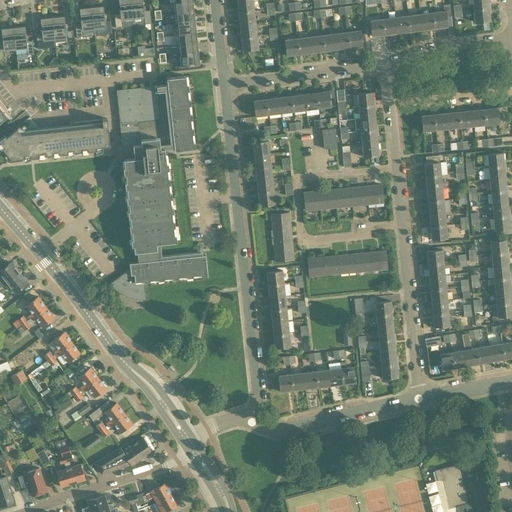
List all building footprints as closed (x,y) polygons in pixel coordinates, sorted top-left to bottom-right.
[(121,19),(133,18),(130,0),(118,0),(120,13),(114,14),(116,28),(122,27),(121,19)] [(142,0),(130,0),(133,18),(144,17),(145,25),(151,24),(150,10),(144,10),(142,0)] [(238,0),(237,0),(238,13),(255,11),(253,0),(238,0)] [(472,0),(473,9),(490,8),(488,0),(472,0)] [(174,3),(175,13),(194,11),(193,1),(174,3)] [(433,12),(435,29),(447,27),(446,16),(451,16),(450,4),(443,5),(444,11),(433,12)] [(91,7),(93,28),(105,27),(106,35),(112,34),(111,20),(105,21),(103,6),(91,7)] [(82,29),(93,28),(91,7),(79,8),(81,23),(75,24),(76,38),(83,37),(82,29)] [(491,21),(490,8),(473,9),(474,22),(491,21)] [(175,13),(176,24),(195,22),(194,11),(175,13)] [(238,13),(240,25),(256,23),(255,11),(238,13)] [(433,12),(420,14),(422,30),(435,29),(433,12)] [(420,14),(408,15),(410,32),(422,30),(420,14)] [(408,15),(395,17),(397,33),(410,32),(408,15)] [(52,17),(55,43),(66,41),(66,45),(73,44),(71,30),(65,31),(64,16),(52,17)] [(54,43),(55,43),(52,17),(40,18),(42,33),(36,34),(37,48),(44,48),(43,40),(54,38),(54,43)] [(395,17),(383,19),(385,35),(397,33),(395,17)] [(372,37),(385,35),(383,19),(370,20),(372,37)] [(176,24),(172,25),(172,29),(176,28),(177,35),(196,33),(195,22),(176,24)] [(240,25),(241,38),(257,36),(256,23),(240,25)] [(13,27),(15,49),(16,54),(27,53),(27,55),(34,55),(32,40),(26,41),(25,26),(13,27)] [(4,50),(15,49),(13,27),(1,29),(1,35),(0,35),(0,58),(5,58),(4,50)] [(348,32),(350,48),(362,46),(360,30),(348,32)] [(348,32),(335,33),(337,50),(350,48),(348,32)] [(196,33),(177,35),(178,46),(197,44),(196,33)] [(335,33),(323,35),(325,51),(337,50),(335,33)] [(323,35),(310,37),(312,53),(325,51),(323,35)] [(259,49),(257,36),(241,38),(242,50),(259,49)] [(310,37),(298,38),(300,55),(312,53),(310,37)] [(287,56),(300,55),(298,38),(285,40),(287,56)] [(178,46),(180,56),(198,54),(197,44),(178,46)] [(144,45),(138,46),(139,56),(146,55),(145,48),(144,45)] [(118,57),(129,56),(129,48),(118,49),(118,57)] [(200,65),(198,54),(180,56),(181,67),(200,65)] [(157,260),(156,243),(174,241),(164,149),(173,148),(174,151),(193,149),(185,76),(166,78),(167,85),(116,90),(122,146),(124,159),(134,252),(137,252),(138,262),(129,263),(130,268),(110,283),(111,285),(113,287),(115,289),(117,291),(119,292),(122,294),(123,295),(125,296),(128,297),(130,298),(133,298),(136,299),(137,299),(140,299),(142,299),(145,299),(143,280),(207,273),(205,255),(157,260)] [(336,90),(338,108),(346,107),(344,89),(336,90)] [(316,93),(318,109),(331,107),(329,91),(316,93)] [(373,92),(360,94),(357,94),(358,107),(375,105),(373,92)] [(316,93),(304,94),(306,110),(313,109),(313,112),(318,111),(318,109),(316,93)] [(304,94),(291,96),(293,112),(306,110),(304,94)] [(291,96),(279,97),(281,114),(293,112),(291,96)] [(279,97),(266,99),(268,115),(281,114),(279,97)] [(255,117),(268,115),(266,99),(253,101),(255,117)] [(359,113),(359,119),(376,118),(375,105),(358,107),(352,107),(353,113),(359,113)] [(497,108),(484,109),(486,125),(498,124),(497,108)] [(484,109),(472,111),(473,126),(486,125),(484,109)] [(472,111),(459,112),(461,128),(473,126),(472,111)] [(459,112),(446,113),(448,129),(461,128),(459,112)] [(446,113),(434,114),(436,130),(448,129),(446,113)] [(423,131),(436,130),(434,114),(421,116),(423,131)] [(356,132),(361,132),(377,130),(376,118),(359,119),(360,125),(355,126),(356,132)] [(107,119),(74,122),(70,123),(70,128),(21,133),(16,128),(0,140),(0,145),(10,158),(9,158),(9,159),(103,149),(102,146),(110,145),(107,119)] [(337,147),(336,141),(338,141),(337,136),(336,136),(335,128),(322,130),(324,149),(337,147)] [(361,132),(362,144),(378,143),(377,130),(361,132)] [(501,137),(487,139),(488,146),(502,145),(501,137)] [(253,155),(270,154),(269,141),(252,143),(253,155)] [(380,155),(378,143),(362,144),(363,157),(380,155)] [(343,167),(351,167),(350,151),(342,152),(343,167)] [(487,154),(488,167),(504,166),(503,153),(487,154)] [(253,155),(255,168),(271,166),(270,154),(253,155)] [(425,177),(441,175),(440,163),(439,163),(438,156),(426,157),(426,164),(424,164),(425,177)] [(465,159),(466,169),(474,169),(473,161),(473,158),(465,159)] [(255,168),(256,180),(273,179),(271,166),(255,168)] [(504,166),(488,167),(489,180),(505,178),(504,166)] [(425,177),(426,189),(442,188),(441,175),(425,177)] [(505,178),(489,180),(490,192),(507,191),(505,178)] [(256,180),(257,193),(274,191),(273,179),(256,180)] [(366,186),(368,205),(384,203),(382,185),(366,186)] [(366,186),(351,188),(352,206),(368,205),(366,186)] [(351,188),(335,189),(337,208),(352,206),(351,188)] [(426,189),(427,202),(444,200),(442,188),(426,189)] [(335,189),(320,191),(321,209),(337,208),(335,189)] [(275,204),(274,191),(257,193),(259,206),(275,204)] [(306,211),(321,209),(320,191),(304,192),(306,211)] [(507,191),(490,192),(491,205),(508,203),(507,191)] [(427,202),(429,214),(445,213),(444,200),(427,202)] [(508,203),(491,205),(492,217),(509,216),(508,203)] [(271,214),(272,230),(290,229),(289,213),(271,214)] [(429,214),(430,227),(446,225),(445,213),(429,214)] [(509,216),(492,217),(494,230),(510,229),(509,216)] [(447,238),(446,225),(430,227),(431,240),(447,238)] [(290,229),(272,230),(274,246),(292,244),(290,229)] [(491,254),(507,253),(506,240),(490,241),(491,254)] [(292,244),(274,246),(275,262),(293,260),(292,244)] [(427,264),(444,262),(442,249),(426,251),(427,264)] [(370,253),(372,271),(388,269),(386,251),(370,253)] [(370,253),(355,254),(356,272),(372,271),(370,253)] [(491,254),(492,267),(508,265),(507,253),(491,254)] [(355,254),(339,256),(341,274),(356,272),(355,254)] [(339,256),(324,257),(325,275),(341,274),(339,256)] [(310,277),(325,275),(324,257),(308,259),(310,277)] [(0,286),(4,284),(19,272),(16,268),(16,265),(14,263),(12,263),(11,262),(0,270),(0,274),(1,276),(0,276),(0,286)] [(427,264),(428,276),(445,275),(444,262),(427,264)] [(492,267),(493,279),(509,278),(508,265),(492,267)] [(268,285),(284,283),(283,271),(266,272),(268,285)] [(22,276),(19,272),(4,284),(7,287),(9,285),(14,292),(27,282),(27,281),(27,279),(25,276),(22,276)] [(428,276),(430,289),(446,287),(445,275),(428,276)] [(493,279),(494,292),(510,290),(509,278),(493,279)] [(268,285),(269,297),(285,296),(284,283),(268,285)] [(430,289),(431,302),(447,300),(446,287),(430,289)] [(494,292),(496,304),(511,303),(510,290),(494,292)] [(30,318),(45,307),(38,296),(26,305),(32,313),(28,316),(30,318)] [(269,297),(270,310),(286,308),(285,296),(269,297)] [(376,316),(392,314),(391,301),(380,302),(379,297),(369,298),(370,304),(374,304),(376,316)] [(447,300),(431,302),(432,314),(449,312),(447,300)] [(511,315),(511,308),(511,303),(496,304),(484,305),(484,308),(492,307),(493,316),(493,317),(497,317),(511,315)] [(53,317),(45,307),(30,318),(27,320),(21,325),(25,329),(30,326),(28,323),(30,322),(31,323),(35,320),(34,319),(35,318),(41,326),(53,317)] [(270,310),(272,322),(288,321),(286,308),(270,310)] [(449,312),(432,314),(433,327),(450,325),(449,312)] [(376,316),(377,328),(393,327),(392,314),(376,316)] [(23,315),(18,319),(21,324),(21,325),(27,320),(25,318),(23,315)] [(272,322),(273,335),(289,333),(288,321),(272,322)] [(377,328),(378,341),(395,339),(393,327),(377,328)] [(468,338),(475,337),(473,330),(467,331),(467,333),(461,334),(464,350),(467,366),(479,364),(476,348),(470,349),(468,338)] [(48,360),(72,342),(64,331),(48,343),(53,349),(44,355),(48,360)] [(343,345),(352,344),(350,331),(342,332),(343,345)] [(291,346),(289,333),(273,335),(274,348),(291,346)] [(378,341),(379,353),(396,352),(395,339),(378,341)] [(511,341),(501,343),(504,359),(511,357),(511,341)] [(79,353),(72,342),(48,360),(51,365),(56,361),(54,358),(62,353),(68,361),(79,353)] [(501,343),(489,345),(492,362),(504,359),(501,343)] [(489,345),(476,348),(479,364),(492,362),(489,345)] [(464,350),(452,352),(455,368),(467,366),(464,350)] [(379,353),(381,366),(397,364),(396,352),(379,353)] [(442,371),(455,368),(452,352),(439,354),(442,371)] [(2,363),(6,373),(11,371),(7,361),(2,363)] [(340,368),(342,384),(355,383),(353,366),(346,367),(346,361),(340,362),(341,368),(340,368)] [(398,377),(397,364),(381,366),(382,379),(398,377)] [(71,398),(98,377),(90,367),(79,376),(85,384),(77,389),(75,387),(70,390),(71,391),(67,393),(71,398)] [(368,367),(360,368),(362,382),(370,381),(368,367)] [(340,368),(328,369),(330,386),(342,384),(340,368)] [(16,385),(27,378),(21,369),(10,376),(16,385)] [(328,369),(315,371),(317,387),(330,386),(328,369)] [(315,371),(303,372),(305,389),(317,387),(315,371)] [(303,372),(290,374),(292,390),(305,389),(303,372)] [(280,392),(292,390),(290,374),(278,376),(280,392)] [(106,388),(98,377),(71,398),(73,401),(77,399),(78,400),(82,396),(80,394),(84,391),(90,398),(93,396),(94,397),(106,388)] [(47,387),(40,392),(42,395),(50,390),(47,387)] [(54,412),(57,415),(72,403),(70,400),(54,412)] [(108,424),(124,413),(116,402),(112,406),(108,400),(89,414),(93,420),(105,411),(111,419),(107,422),(108,424)] [(78,411),(81,415),(91,408),(87,404),(78,411)] [(124,413),(108,424),(105,427),(100,430),(104,435),(109,432),(107,429),(114,424),(120,432),(132,423),(124,413)] [(22,431),(16,419),(10,422),(13,426),(11,427),(13,431),(15,430),(17,434),(22,431)] [(97,426),(100,430),(105,427),(101,422),(97,426)] [(85,445),(87,448),(100,439),(98,436),(85,445)] [(102,473),(131,464),(131,465),(151,452),(142,438),(122,451),(119,447),(94,462),(102,473)] [(59,448),(62,457),(65,456),(73,483),(85,479),(80,464),(70,467),(69,461),(73,460),(71,454),(68,445),(59,448)] [(33,447),(26,451),(31,460),(38,456),(36,453),(33,447)] [(43,449),(36,453),(38,456),(43,465),(50,462),(43,449)] [(61,487),(73,483),(65,456),(62,457),(58,458),(60,464),(64,463),(66,468),(56,471),(61,487)] [(472,511),(470,502),(467,503),(458,466),(433,472),(442,508),(442,509),(442,510),(443,511),(457,511),(458,511),(457,511),(472,511)] [(32,496),(46,491),(39,467),(25,472),(25,475),(19,477),(24,492),(30,490),(32,496)] [(0,505),(15,501),(7,476),(5,476),(0,478),(0,505)] [(150,491),(156,502),(170,494),(164,484),(150,491)] [(170,494),(156,502),(152,504),(156,511),(163,511),(176,505),(170,494)] [(90,511),(109,511),(105,495),(87,500),(90,511)] [(138,500),(136,495),(128,498),(130,503),(131,503),(134,511),(139,510),(135,501),(138,500)]
